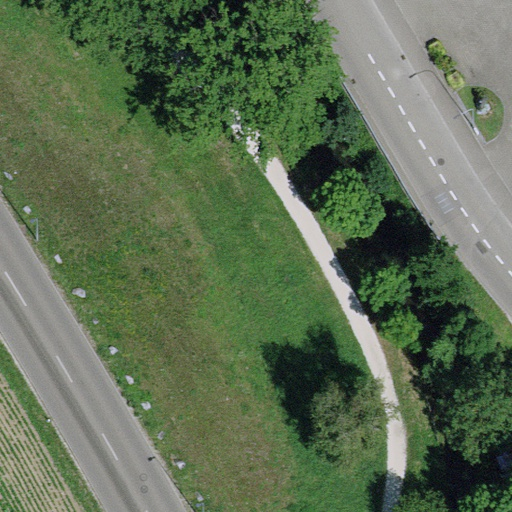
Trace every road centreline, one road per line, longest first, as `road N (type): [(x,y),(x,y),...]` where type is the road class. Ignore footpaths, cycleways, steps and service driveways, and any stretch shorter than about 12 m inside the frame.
road 1 (residential): [(334,0),(438,180),(511,273)]
road 2 (secondary): [(0,287),(133,511)]
